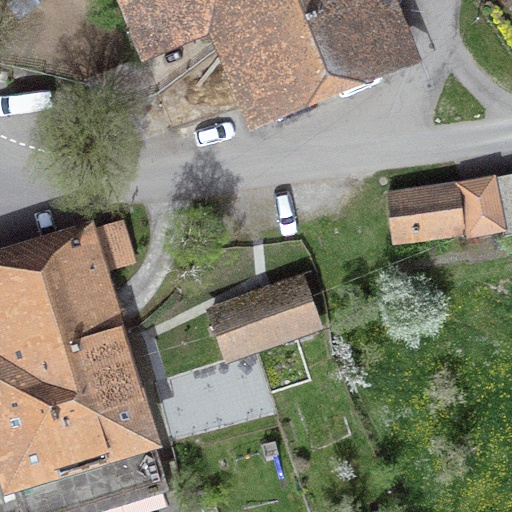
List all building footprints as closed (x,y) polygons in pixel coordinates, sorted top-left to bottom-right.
[(228,0),(268,100),(385,53),(364,0),(117,0),(141,58),(147,55),(143,46),(205,21),(196,0),(228,0)] [(511,235),(511,174),(460,186),(470,236),(501,230),(503,238),(511,235)] [(458,185),(386,195),(392,245),(468,236),(458,185)] [(0,431),(24,511),(116,511),(165,497),(114,331),(127,326),(109,267),(128,261),(118,225),(0,261),(0,431)] [(317,325),(301,281),(210,314),(226,358),(317,325)] [(296,381),(304,400),(332,387),(323,368),(296,381)]
